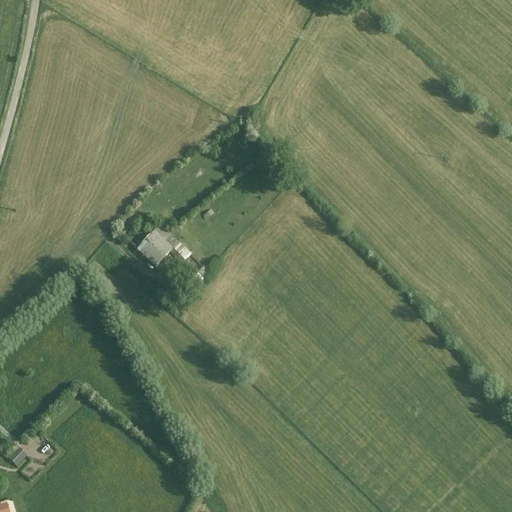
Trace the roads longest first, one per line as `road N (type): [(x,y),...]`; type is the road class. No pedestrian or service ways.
road 1 (track): [(0,314),(97,231),(144,267),(167,274)]
road 2 (unclassified): [(0,147),(36,0)]
